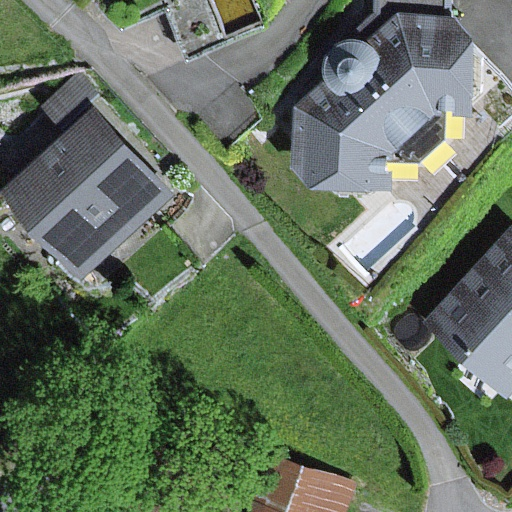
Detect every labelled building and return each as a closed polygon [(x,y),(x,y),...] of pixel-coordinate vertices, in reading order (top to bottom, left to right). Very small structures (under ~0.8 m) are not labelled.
[(385,17),(293,106),(288,165),(316,197),(375,200),(388,185),(378,154),(440,102),(462,122),(476,105),(475,57),(451,22),(385,17)] [(98,108),(0,186),(71,275),(169,197),(98,108)] [(511,230),(509,227),(422,314),(507,397),(511,391),(511,230)] [(223,511),(232,487),(131,450),(108,511),(223,511)] [(341,511),(350,485),(267,458),(249,511),(341,511)]
